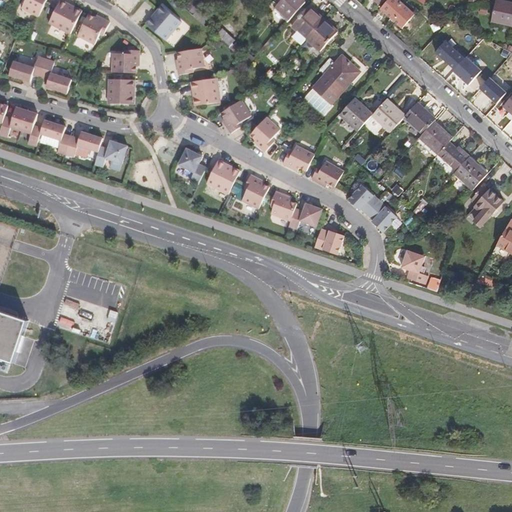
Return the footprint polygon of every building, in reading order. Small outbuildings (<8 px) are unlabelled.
[(24,0),(20,8),(37,17),(45,0),(24,0)] [(67,3),(59,0),(58,0),(47,22),(69,33),(80,10),(74,7),(73,8),(66,5),(67,3)] [(198,0),(194,0),(188,8),(195,14),(204,5),(198,0)] [(281,0),(273,9),(287,22),(302,5),(296,0),(281,0)] [(412,15),(395,0),(386,0),(378,9),(387,17),(400,28),(412,15)] [(489,21),(509,25),(511,9),(511,6),(493,2),(489,21)] [(180,23),(160,6),(156,11),(157,12),(152,18),(151,17),(145,24),(165,41),(180,23)] [(206,25),(211,19),(201,9),(195,15),(206,25)] [(289,28),(304,42),(322,22),(314,15),(307,9),(289,28)] [(97,18),(87,13),(77,35),(93,43),(98,32),(102,34),(108,21),(98,16),(97,18)] [(322,22),(304,42),(318,54),(335,34),(328,28),(322,22)] [(218,41),(224,35),(220,32),(215,38),(218,41)] [(446,38),(451,42),(456,36),(451,32),(446,38)] [(218,41),(227,48),(232,43),(227,38),(224,35),(218,41)] [(451,42),(456,47),(462,41),(456,36),(451,42)] [(462,41),(456,47),(449,55),(458,62),(470,73),(482,61),(470,51),(471,50),(462,41)] [(178,63),(176,63),(177,75),(192,73),(191,69),(203,68),(200,49),(177,52),(178,63)] [(124,54),(111,54),(111,73),(135,73),(135,62),(138,62),(138,51),(124,51),(124,54)] [(33,69),(12,62),(8,76),(29,83),(31,75),(39,78),(45,60),(36,57),(33,69)] [(328,104),(356,73),(347,65),(339,58),(333,65),(327,60),(317,71),(322,76),(311,88),(328,104)] [(53,62),(45,60),(39,78),(47,80),(45,88),(66,94),(70,80),(49,74),(53,62)] [(215,78),(189,82),(191,90),(193,90),(194,98),(193,98),(194,105),(219,102),(215,78)] [(133,80),(107,79),(107,104),(133,104),(133,97),(131,97),(131,90),(133,90),(133,80)] [(501,114),(510,123),(511,120),(511,105),(501,96),(492,107),(501,114)] [(251,116),(240,99),(220,112),(227,122),(224,123),(230,132),(243,125),(241,122),(251,116)] [(354,134),(369,117),(362,110),(351,101),(336,118),(354,134)] [(369,117),(388,134),(402,119),(403,118),(395,111),(384,101),(369,117)] [(420,136),(432,123),(433,121),(424,113),(415,105),(403,118),(402,119),(420,136)] [(20,130),(26,110),(16,107),(12,119),(4,117),(2,124),(0,129),(0,135),(7,137),(10,127),(20,130)] [(39,133),(41,128),(34,126),(38,114),(26,110),(20,130),(30,133),(27,143),(36,146),(39,133)] [(279,129),(266,117),(249,135),(257,142),(256,144),(264,152),(274,141),(271,138),(279,129)] [(65,127),(44,120),(41,128),(39,133),(44,135),(44,136),(60,141),(57,152),(65,154),(71,136),(63,134),(65,127)] [(447,144),(450,140),(438,129),(432,123),(420,136),(416,140),(435,157),(436,156),(447,144)] [(100,146),(102,138),(81,131),(79,139),(71,136),(65,154),(74,157),(77,145),(98,152),(100,146)] [(127,146),(110,141),(107,149),(100,146),(98,152),(94,164),(103,167),(105,158),(122,163),(127,146)] [(454,173),(465,160),(454,149),(447,144),(436,156),(454,173)] [(306,170),(314,155),(295,145),(292,151),(289,150),(282,163),(297,170),(299,166),(306,170)] [(201,156),(186,148),(178,164),(193,172),(189,180),(197,184),(205,167),(198,163),(201,156)] [(471,191),(485,176),(476,167),(467,159),(465,160),(454,173),(453,174),(471,191)] [(226,164),(217,160),(206,183),(227,194),(239,170),(232,167),(232,169),(225,165),(226,164)] [(343,171),(325,161),(321,168),(318,166),(311,178),(325,187),(328,183),(334,187),(343,171)] [(260,181),(250,175),(243,188),(246,190),(241,200),(257,209),(269,188),(259,183),(260,181)] [(379,200),(362,184),(348,199),(359,210),(361,208),(367,213),(379,200)] [(495,198),(489,192),(487,194),(482,190),(470,203),(475,208),(473,210),(479,215),(474,222),(473,224),(477,228),(480,228),(501,204),(495,198)] [(289,197),(274,191),(269,206),(272,207),(270,214),(289,221),(294,208),(296,203),(288,201),(289,197)] [(397,216),(379,200),(367,213),(373,219),(372,220),(384,231),(397,216)] [(302,211),(294,208),(289,221),(288,226),(296,229),(299,220),(315,226),(321,209),(305,203),(302,211)] [(511,231),(511,224),(508,222),(494,247),(511,257),(511,239),(509,237),(511,231)] [(328,231),(320,229),(314,247),(337,255),(343,235),(337,233),(333,230),(330,230),(328,231)] [(426,257),(409,251),(403,268),(411,270),(408,279),(426,284),(429,276),(421,273),(426,257)] [(429,288),(439,290),(441,278),(432,276),(429,288)] [(474,285),(485,287),(487,281),(477,278),(474,285)] [(29,322),(0,312),(0,360),(15,365),(27,328),(29,322)]
